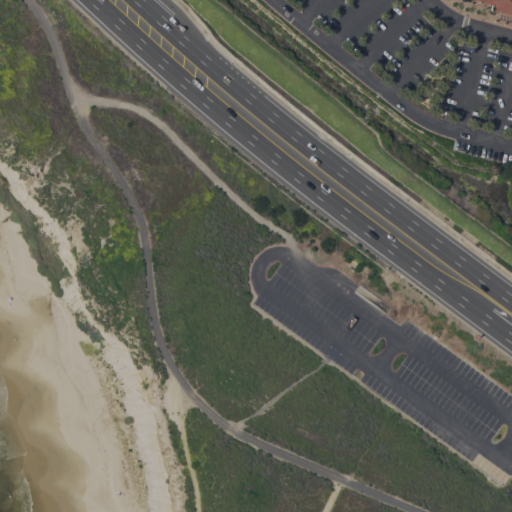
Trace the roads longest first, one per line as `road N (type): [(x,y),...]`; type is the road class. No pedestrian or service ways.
road 1 (primary): [(511,300),(210,64)]
road 2 (primary): [(91,0),(301,181)]
road 3 (primary): [(301,181),(471,310)]
